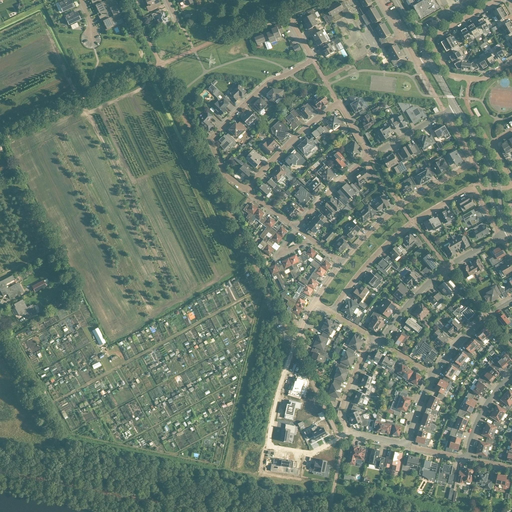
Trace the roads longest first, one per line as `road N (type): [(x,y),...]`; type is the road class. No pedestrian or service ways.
road 1 (residential): [(248,191),(229,177),(211,140),(267,82),(312,59),(286,10),(311,0)]
road 2 (residential): [(248,191),(339,102),(371,155)]
road 3 (residential): [(511,63),(479,80),(451,76),(433,47),(434,37),(496,0)]
road 4 (unknown): [(107,369),(265,285)]
road 5 (unclassified): [(339,438),(311,453),(268,445),(294,345)]
road 6 (unclassified): [(0,137),(149,69)]
road 7 (residential): [(380,343),(417,293),(501,236)]
road 8 (residential): [(446,113),(471,162),(399,205)]
road 9 (tertiary): [(509,230),(497,210),(492,170),(456,108)]
road 10 (residential): [(412,221),(471,186),(501,236)]
road 11 (residential): [(412,221),(332,312)]
